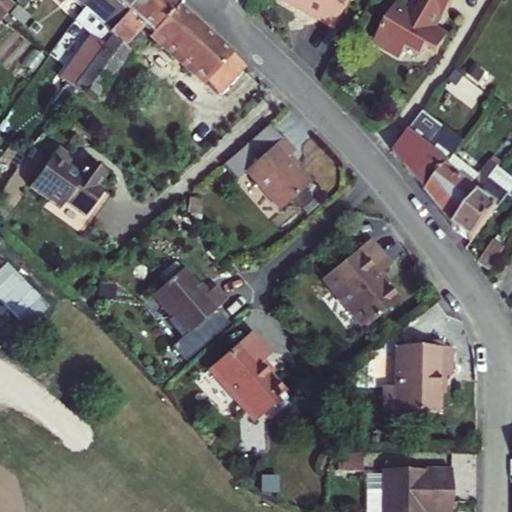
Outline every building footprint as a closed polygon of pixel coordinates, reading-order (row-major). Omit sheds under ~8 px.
[(49,0),(48,2),(75,28),(78,24),(84,15),(73,7),(77,2),(78,0),(49,0)] [(78,0),(77,2),(73,7),(84,15),(78,24),(105,50),(110,42),(108,38),(143,0),(78,0)] [(93,65),(75,91),(94,104),(129,53),(125,50),(142,31),(214,98),(242,69),(163,0),(143,0),(108,38),(110,42),(105,50),(93,65)] [(349,0),(279,0),(278,2),(331,33),(349,0)] [(451,0),(420,0),(410,17),(393,8),(371,47),(398,63),(403,52),(417,60),(423,51),(434,58),(446,38),(434,31),(451,0)] [(7,23),(0,30),(0,58),(8,66),(29,44),(7,23)] [(71,96),(75,91),(93,65),(80,56),(59,86),(71,96)] [(482,121),(494,105),(451,72),(440,88),(482,121)] [(389,157),(423,198),(455,157),(462,148),(443,133),(435,144),(411,126),(389,157)] [(293,157),(282,143),(281,144),(268,129),(222,168),(234,182),(245,173),(280,214),(307,191),(286,163),(293,157)] [(67,169),(72,163),(56,151),(28,189),(58,212),(63,205),(83,221),(103,195),(97,190),(105,178),(86,164),(77,176),(67,169)] [(489,186),(455,157),(423,198),(451,232),(453,233),(489,186)] [(511,176),(502,169),(489,186),(453,233),(472,248),(511,195),(511,176)] [(481,262),(492,270),(509,248),(497,240),(481,262)] [(388,269),(367,243),(321,282),(362,333),(397,303),(377,279),(388,269)] [(183,339),(213,314),(223,306),(211,293),(201,300),(179,274),(150,299),(183,339)] [(213,314),(183,339),(197,356),(226,331),(213,314)] [(269,362),(248,339),(208,376),(255,428),(284,402),(258,372),(269,362)] [(444,351),(405,351),(397,351),(397,417),(440,416),(440,378),(453,378),(452,351),(444,351)] [(454,511),(455,476),(387,475),(387,481),(387,511),(454,511)] [(370,511),(387,511),(387,481),(370,481),(370,511)]
